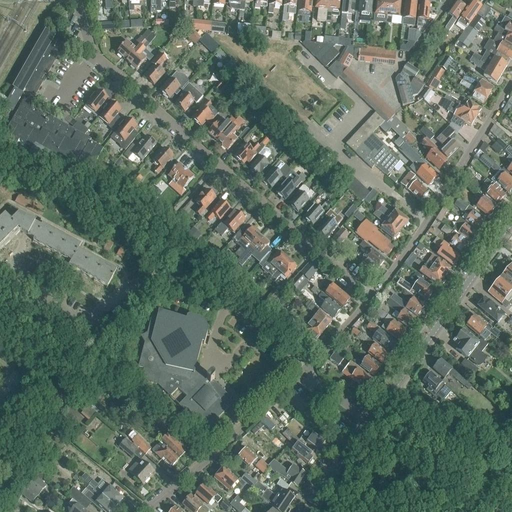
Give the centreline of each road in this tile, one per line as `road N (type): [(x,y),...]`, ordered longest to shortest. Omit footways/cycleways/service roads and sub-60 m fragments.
road 1 (residential): [(368,298),(112,73),(89,45),(76,0)]
road 2 (residential): [(304,371),(210,295),(133,285),(78,325),(7,264)]
road 3 (residential): [(368,298),(511,86)]
road 4 (residential): [(369,415),(511,219)]
road 5 (residential): [(144,511),(304,371)]
